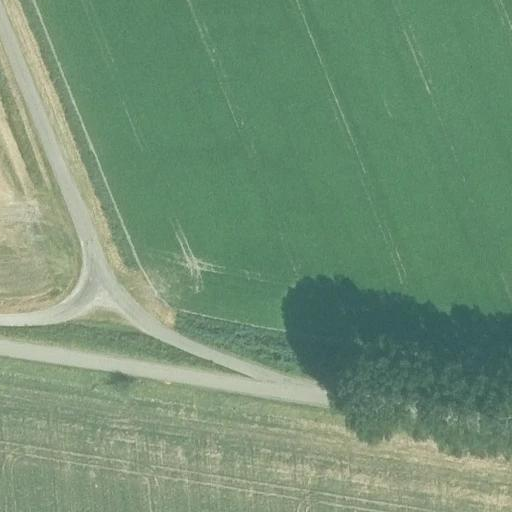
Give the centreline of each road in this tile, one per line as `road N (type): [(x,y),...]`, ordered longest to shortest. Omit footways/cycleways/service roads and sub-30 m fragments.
road 1 (unclassified): [(0,343),(271,384)]
road 2 (unclassified): [(95,264),(0,21)]
road 3 (unclassified): [(271,384),(360,406),(511,423)]
road 4 (unclassified): [(271,384),(127,310),(95,264)]
road 5 (unclassified): [(0,320),(63,313),(80,300),(95,264)]
